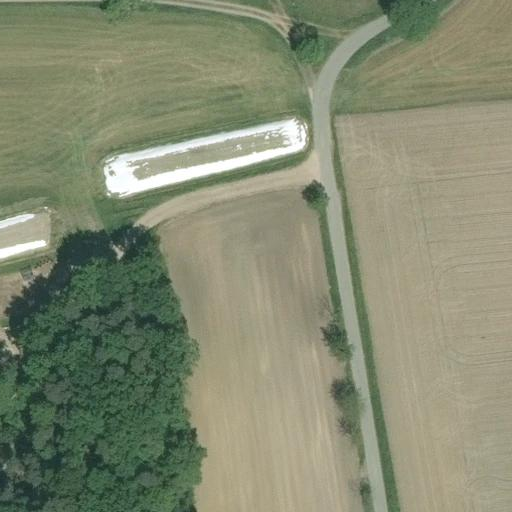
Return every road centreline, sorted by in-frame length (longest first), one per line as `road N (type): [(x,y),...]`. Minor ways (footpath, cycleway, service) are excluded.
road 1 (unclassified): [(382,511),(321,96),(348,48),(433,0)]
road 2 (track): [(321,96),(279,18),(160,0)]
